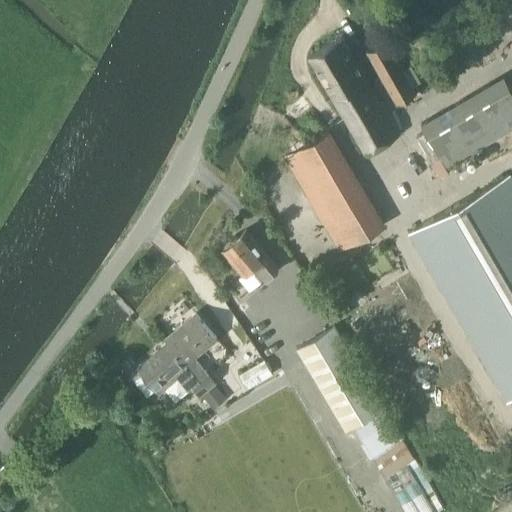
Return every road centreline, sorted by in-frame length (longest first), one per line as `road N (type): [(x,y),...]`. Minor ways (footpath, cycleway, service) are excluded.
road 1 (residential): [(0,422),(185,163),(256,0)]
road 2 (track): [(511,420),(297,72),(325,0)]
road 3 (unknown): [(376,197),(419,110),(509,47)]
road 4 (trunk): [(89,511),(0,379)]
